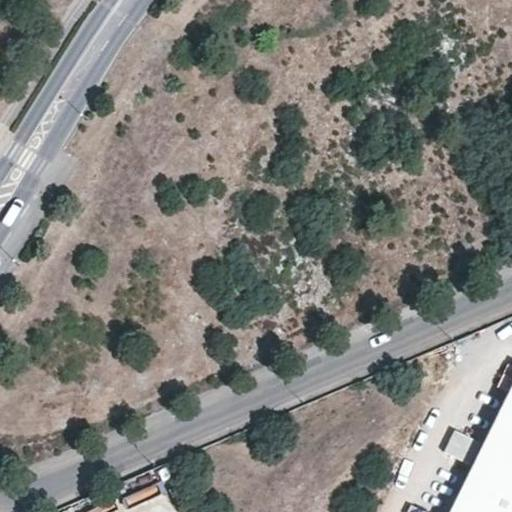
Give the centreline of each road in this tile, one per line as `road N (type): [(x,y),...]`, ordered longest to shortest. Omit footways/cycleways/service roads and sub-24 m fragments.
road 1 (residential): [(0,495),(31,494),(511,293)]
road 2 (tertiary): [(0,236),(150,0)]
road 3 (tertiary): [(111,0),(0,173)]
road 4 (unknown): [(421,511),(484,380),(511,350)]
